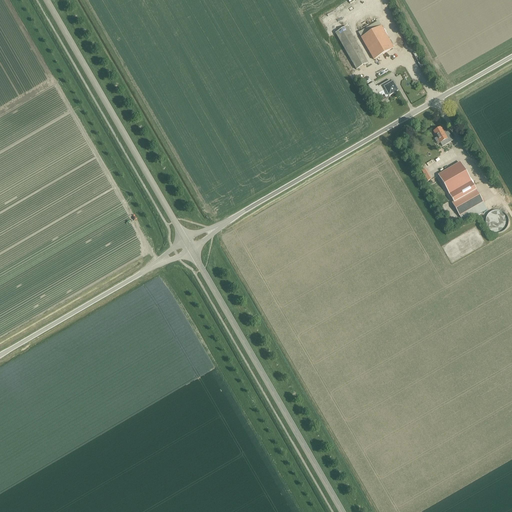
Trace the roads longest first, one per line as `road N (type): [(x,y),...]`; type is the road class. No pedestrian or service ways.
road 1 (unclassified): [(214,229),(511,56)]
road 2 (tertiary): [(191,250),(341,511)]
road 3 (tertiary): [(43,0),(185,240)]
road 4 (unclassified): [(0,354),(159,262)]
